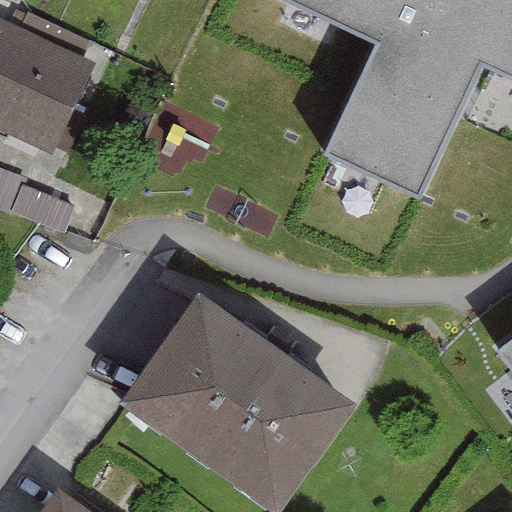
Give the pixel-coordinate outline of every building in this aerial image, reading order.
[(511,0),(295,0),(382,40),(330,154),(413,192),(473,61),(511,78),(511,0)] [(101,75),(0,27),(0,132),(59,161),(101,75)] [(0,197),(10,201),(21,168),(0,160),(0,197)] [(294,511),(371,410),(218,296),(140,400),(291,511),(294,511)] [(511,337),(495,351),(511,372),(511,337)] [(104,511),(73,491),(58,511),(104,511)]
